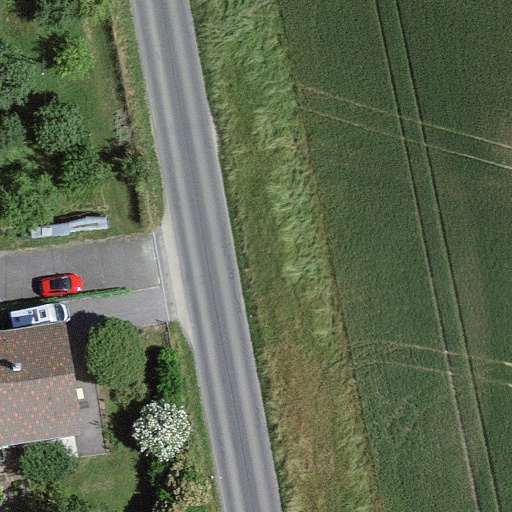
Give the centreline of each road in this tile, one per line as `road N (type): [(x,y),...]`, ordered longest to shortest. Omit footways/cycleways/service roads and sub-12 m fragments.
road 1 (tertiary): [(239,511),(151,0)]
road 2 (unknown): [(193,252),(0,293)]
